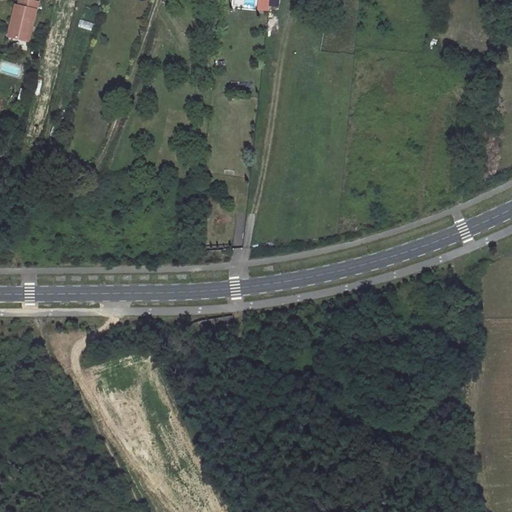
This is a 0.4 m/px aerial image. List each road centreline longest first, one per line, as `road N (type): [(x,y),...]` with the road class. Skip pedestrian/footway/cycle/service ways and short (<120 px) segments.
road 1 (tertiary): [(0,293),(182,292),(313,276),(392,256),(511,208)]
road 2 (track): [(116,293),(109,325),(76,353),(77,374),(178,511)]
road 3 (track): [(157,0),(111,138),(90,170)]
